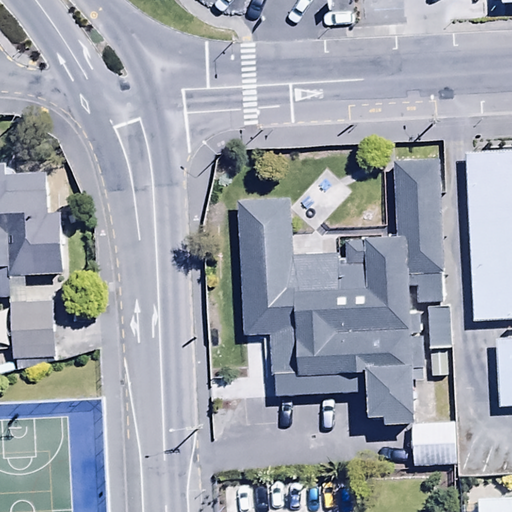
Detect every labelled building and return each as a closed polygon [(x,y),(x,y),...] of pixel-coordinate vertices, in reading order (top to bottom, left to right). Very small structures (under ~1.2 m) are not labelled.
[(511,0),(501,0),(502,17),(511,16),(511,0)] [(296,202),(237,205),(245,339),(300,336),(305,420),(417,413),(409,271),(447,269),(440,154),(397,157),(402,231),(298,237),(296,202)] [(502,409),(511,408),(511,158),(467,162),(477,319),(497,318),(502,409)] [(0,297),(10,297),(10,276),(64,276),(63,215),(46,215),(46,173),(13,174),(13,163),(0,162),(0,297)] [(54,358),(53,302),(8,304),(10,360),(54,358)] [(449,307),(427,307),(428,349),(450,348),(449,307)] [(453,422),(413,425),(415,470),(455,468),(453,422)] [(511,511),(511,493),(478,495),(478,511),(511,511)]
